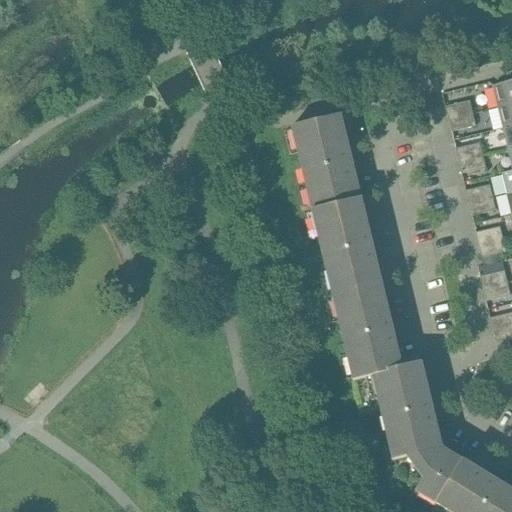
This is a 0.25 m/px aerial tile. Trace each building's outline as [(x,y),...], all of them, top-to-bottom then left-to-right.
[(498,108),(511,104),(511,81),(493,86),(498,108)] [(445,107),(448,120),(472,114),(469,101),(445,107)] [(511,104),(498,108),(503,129),(511,126),(511,104)] [(448,120),(451,133),(475,127),(472,114),(448,120)] [(340,115),(291,127),(292,130),(298,154),(306,187),(312,212),(360,200),(354,176),(354,175),(351,164),(358,162),(356,152),(355,151),(349,152),(340,115)] [(511,126),(503,129),(508,150),(511,149),(511,126)] [(455,149),(458,162),(482,156),(479,143),(455,149)] [(458,162),(461,175),(485,169),(482,156),(458,162)] [(511,171),(501,174),(506,195),(511,193),(511,171)] [(465,191),(468,204),(493,198),(490,185),(465,191)] [(468,204),(471,217),(496,211),(493,198),(468,204)] [(360,200),(312,212),(318,237),(326,271),(332,296),(380,284),(375,260),(374,259),(372,248),(378,246),(376,236),(376,235),(369,236),(360,200)] [(475,233),(478,246),(503,240),(500,227),(475,233)] [(478,246),(481,259),(506,253),(503,240),(478,246)] [(479,277),(482,289),(507,283),(504,271),(479,277)] [(482,289),(486,302),(510,296),(507,283),(482,289)] [(380,284),(332,296),(338,322),(346,355),(352,382),(365,378),(401,370),(401,368),(395,344),(395,343),(392,332),(399,331),(396,320),(396,319),(389,321),(380,284)] [(511,313),(489,319),(493,331),(511,326),(511,313)] [(511,340),(511,326),(493,331),(499,357),(510,354),(507,341),(511,340)] [(430,361),(401,368),(401,370),(365,378),(370,401),(377,399),(377,398),(426,386),(429,401),(436,399),(439,399),(430,361)] [(426,386),(377,398),(377,399),(379,399),(381,407),(387,435),(392,461),(406,458),(414,469),(441,449),(435,423),(434,422),(432,411),(438,410),(436,399),(429,401),(426,386)] [(441,449),(414,469),(422,480),(415,492),(437,506),(447,511),(504,511),(511,499),(511,492),(495,482),(499,476),(498,476),(478,464),(477,463),(465,456),(461,462),(441,449)]
